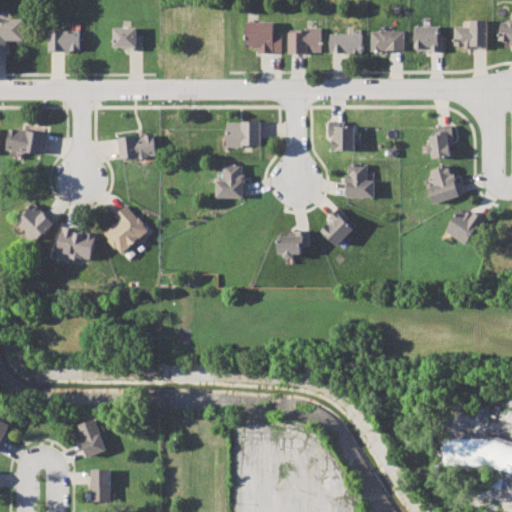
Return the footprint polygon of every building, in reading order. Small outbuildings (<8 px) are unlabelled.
[(0,51),(6,52),(6,40),(23,40),(24,19),(0,18),(0,51)] [(486,20),(469,20),(469,26),(453,26),(453,47),(486,47),(486,20)] [(511,21),(501,20),(498,43),(511,44),(511,21)] [(281,51),(281,33),(273,33),(273,21),(245,21),(245,47),(256,47),(256,52),(281,51)] [(437,25),(414,26),(414,51),(442,51),(442,35),(437,35),(437,25)] [(136,27),(113,27),(113,49),(142,48),(142,34),(137,34),(136,27)] [(320,29),(287,29),(288,52),(320,52),(320,29)] [(403,30),(370,29),(370,50),(403,50),(403,30)] [(79,30),(48,31),(48,51),(80,50),(79,30)] [(362,53),(361,32),(329,33),(330,53),(362,53)] [(226,121),(227,145),(260,145),(260,121),(226,121)] [(354,150),(354,126),(340,126),(340,121),(328,121),(328,136),(332,136),(332,150),(354,150)] [(430,158),(450,156),(449,141),(453,140),(451,125),(435,126),(436,134),(428,135),(430,158)] [(7,148),(41,155),(45,133),(11,127),(7,148)] [(119,158),(155,156),(154,135),(118,136),(119,158)] [(215,197),(243,197),(243,164),(222,163),(222,180),(216,180),(215,197)] [(367,163),(345,163),(345,196),(374,197),(374,180),(366,180),(367,163)] [(458,197),(450,164),(430,169),(434,186),(429,187),(432,203),(458,197)] [(36,240),(54,223),(36,203),(17,220),(36,240)] [(103,233),(121,253),(148,228),(125,204),(114,215),(118,219),(103,233)] [(466,244),(483,217),(470,209),(467,214),(458,208),(444,231),(466,244)] [(335,245),(354,228),(337,210),(319,227),(335,245)] [(96,233),(63,226),(57,254),(81,259),(82,257),(90,259),(96,233)] [(309,230),(295,230),(295,235),(279,235),(279,255),(301,255),(301,246),(309,246),(309,230)] [(78,424),(90,458),(109,451),(97,417),(78,424)] [(0,418),(11,424),(0,446),(0,418)] [(446,438),(490,438),(502,442),(505,433),(511,435),(511,472),(487,464),(445,463),(446,438)] [(91,469),(112,469),(112,502),(92,502),(91,469)]
